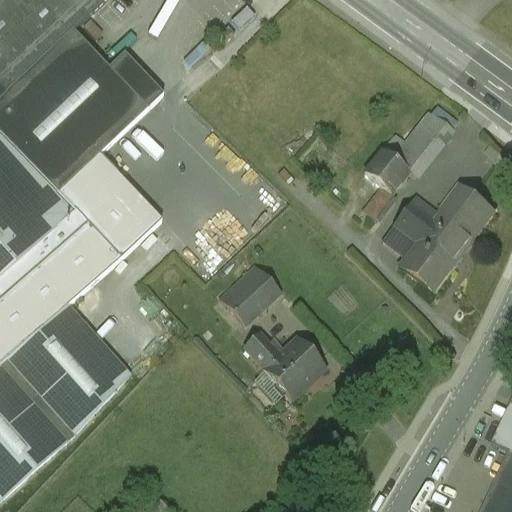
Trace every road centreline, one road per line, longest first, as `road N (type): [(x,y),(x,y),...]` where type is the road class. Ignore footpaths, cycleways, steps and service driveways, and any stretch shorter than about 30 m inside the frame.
road 1 (unclassified): [(397,511),(511,326)]
road 2 (secondary): [(382,0),(511,96)]
